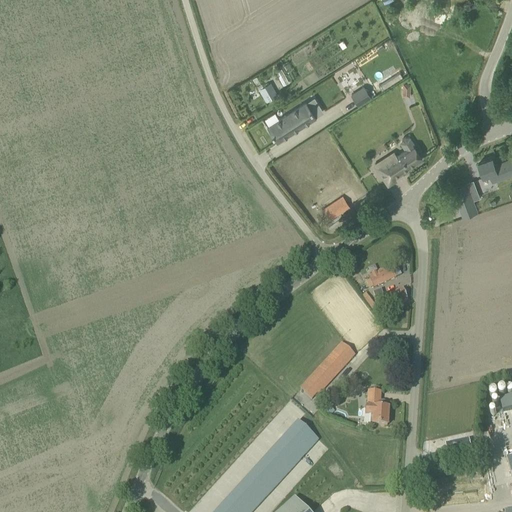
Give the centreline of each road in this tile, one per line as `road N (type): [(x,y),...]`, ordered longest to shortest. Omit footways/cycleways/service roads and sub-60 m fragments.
road 1 (unclassified): [(127,511),(178,399),(205,361),(326,253)]
road 2 (unclassified): [(399,511),(419,231),(404,203)]
road 3 (unclassified): [(326,253),(248,163),(219,114),(181,0)]
road 4 (unclassified): [(493,133),(482,84),(511,4)]
